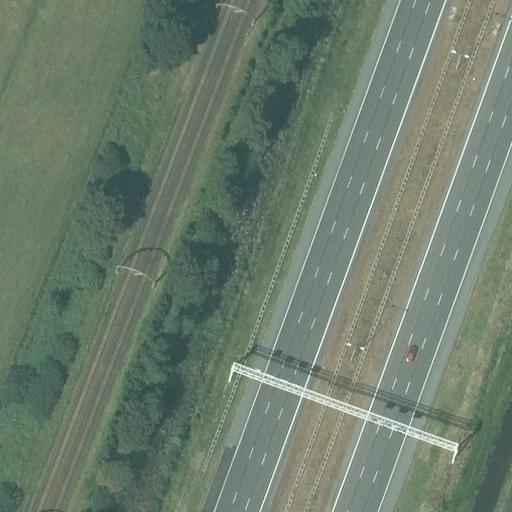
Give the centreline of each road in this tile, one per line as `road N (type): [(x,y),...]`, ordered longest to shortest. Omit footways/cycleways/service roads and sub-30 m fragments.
road 1 (motorway): [(422,0),(236,511)]
road 2 (motorway): [(356,511),(511,82)]
